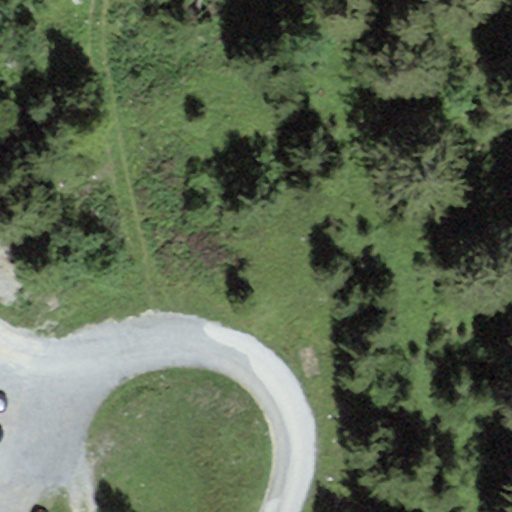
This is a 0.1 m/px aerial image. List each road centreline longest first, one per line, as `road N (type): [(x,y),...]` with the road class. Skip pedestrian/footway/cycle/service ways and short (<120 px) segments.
road 1 (track): [(123,356),(98,9),(106,0)]
road 2 (unclassified): [(289,511),(297,408),(244,360),(172,349)]
road 3 (track): [(172,349),(71,357),(0,345)]
road 4 (track): [(71,357),(65,393),(4,511)]
